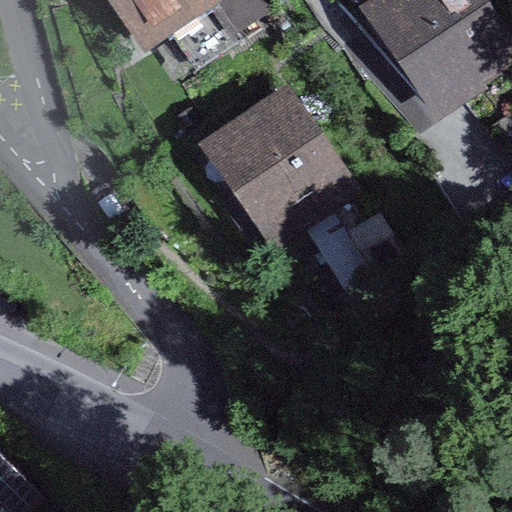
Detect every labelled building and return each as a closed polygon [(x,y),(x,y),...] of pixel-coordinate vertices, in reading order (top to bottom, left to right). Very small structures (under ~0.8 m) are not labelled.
[(118,0),(153,49),(222,2),(242,32),(275,9),(268,0),(118,0)] [(511,60),(511,32),(489,0),(373,0),(365,6),(443,118),(490,85),(486,79),(511,60)] [(281,250),(365,191),(289,83),(205,141),(281,250)] [(341,226),(320,242),(363,301),(385,286),(341,226)] [(0,511),(32,511),(48,496),(0,450),(0,511)]
